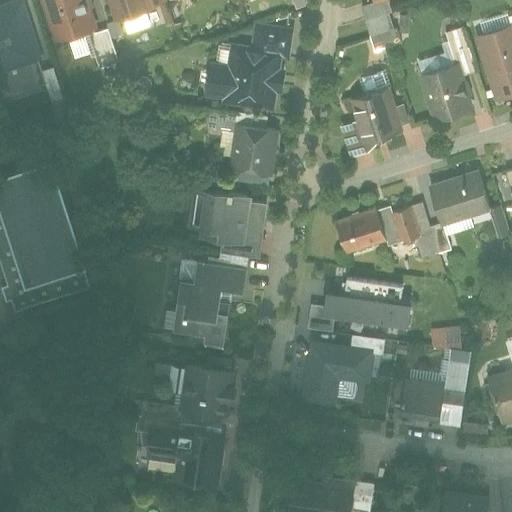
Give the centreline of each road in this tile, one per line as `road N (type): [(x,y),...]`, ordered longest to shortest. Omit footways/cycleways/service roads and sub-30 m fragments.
road 1 (residential): [(263,426),(511,457)]
road 2 (residential): [(297,193),(263,426)]
road 3 (residential): [(297,193),(511,128)]
road 4 (residential): [(325,0),(297,193)]
